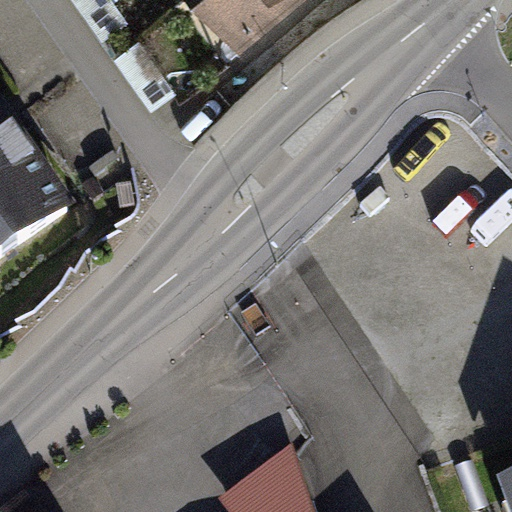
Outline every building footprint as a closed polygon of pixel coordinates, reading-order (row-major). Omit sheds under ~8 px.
[(76,0),(102,37),(125,21),(110,0),(76,0)] [(220,0),(246,30),(282,0),(220,0)] [(115,54),(152,106),(174,90),(137,38),(115,54)] [(0,257),(66,211),(0,116),(0,257)] [(218,505),(223,511),(313,511),(292,447),(218,505)]
